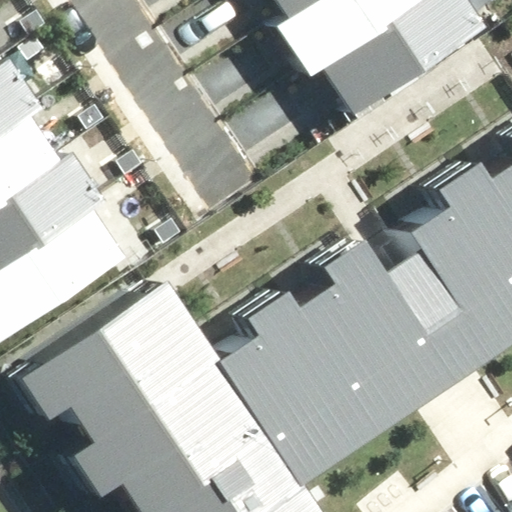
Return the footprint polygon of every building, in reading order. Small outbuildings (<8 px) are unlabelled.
[(285,0),(275,7),(262,15),(296,66),(307,58),(394,0),(285,0)] [(394,0),(307,58),(340,108),(470,22),(454,0),(394,0)] [(205,149),(114,17),(20,82),(111,214),(205,149)] [(0,105),(8,101),(17,94),(0,69),(0,105)] [(0,105),(0,178),(41,151),(8,101),(0,105)] [(133,271),(1,362),(104,511),(312,511),(288,477),(511,323),(511,127),(187,350),(133,271)] [(41,151),(0,178),(0,244),(74,195),(83,189),(53,144),(41,151)] [(0,244),(0,316),(107,246),(74,195),(0,244)] [(506,511),(511,511),(511,381),(498,389),(511,414),(511,478),(493,489),(506,511)]
